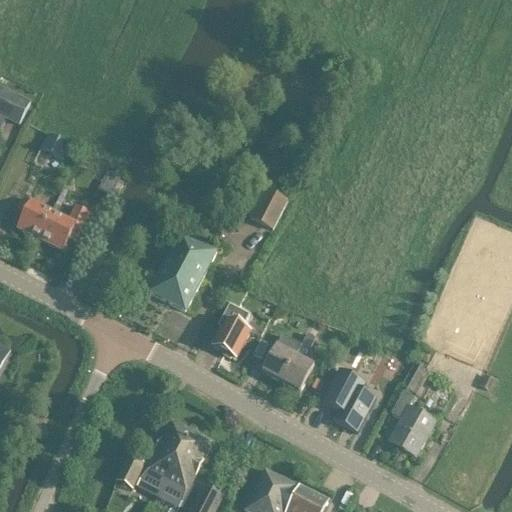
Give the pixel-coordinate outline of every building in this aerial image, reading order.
[(0,87),(0,117),(29,132),(40,108),(0,87)] [(58,141),(51,154),(74,166),(81,153),(58,141)] [(121,179),(110,199),(120,204),(131,185),(121,179)] [(284,238),(299,209),(277,197),(262,226),(284,238)] [(51,247),(65,219),(41,208),(41,209),(33,205),(27,217),(35,221),(27,236),(51,247)] [(97,210),(94,216),(100,219),(96,227),(103,230),(109,216),(97,210)] [(65,219),(51,247),(74,259),(79,247),(86,250),(96,227),(100,219),(94,216),(85,212),(79,226),(65,219)] [(196,319),(227,258),(191,239),(159,300),(196,319)] [(235,309),(247,316),(257,298),(244,291),(235,309)] [(261,339),(253,335),(257,326),(242,318),(238,326),(237,326),(222,352),(232,358),(233,363),(239,366),(243,363),(246,365),(261,339)] [(318,342),(312,353),(319,357),(319,356),(325,346),(319,342),(318,342)] [(287,355),(273,380),(291,390),(305,365),(312,353),(293,343),(287,355)] [(278,352),(271,348),(263,362),(270,366),(278,352)] [(305,365),(291,390),(309,400),(323,374),(315,370),(322,358),(319,356),(319,357),(312,353),(305,365)] [(0,392),(15,362),(0,354),(0,392)] [(349,377),(331,409),(347,418),(342,427),(367,441),(386,405),(372,398),(376,391),(349,377)] [(494,381),(489,392),(498,397),(504,386),(494,381)] [(412,398),(411,400),(407,398),(402,406),(401,406),(396,415),(411,424),(398,447),(426,463),(445,430),(417,414),(423,404),(412,398)] [(167,503),(199,439),(179,429),(156,475),(138,466),(127,488),(145,497),(147,493),(167,503)] [(220,450),(199,439),(167,503),(184,511),(226,511),(230,504),(210,494),(209,498),(198,493),(220,450)] [(332,511),(335,509),(275,476),(255,511),(332,511)]
